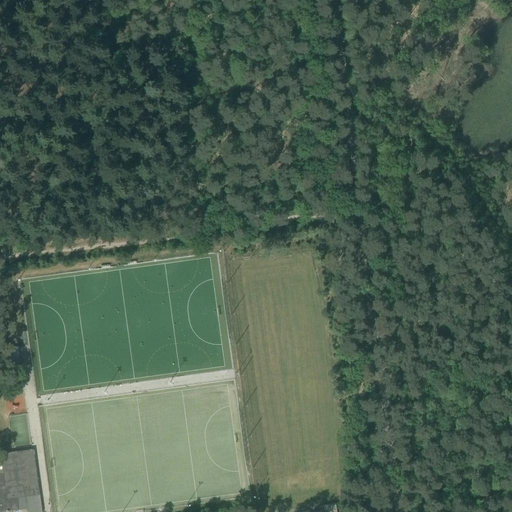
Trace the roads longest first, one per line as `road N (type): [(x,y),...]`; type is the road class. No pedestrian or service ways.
road 1 (track): [(0,260),(360,208)]
road 2 (track): [(165,0),(197,236)]
road 3 (track): [(132,0),(0,104)]
